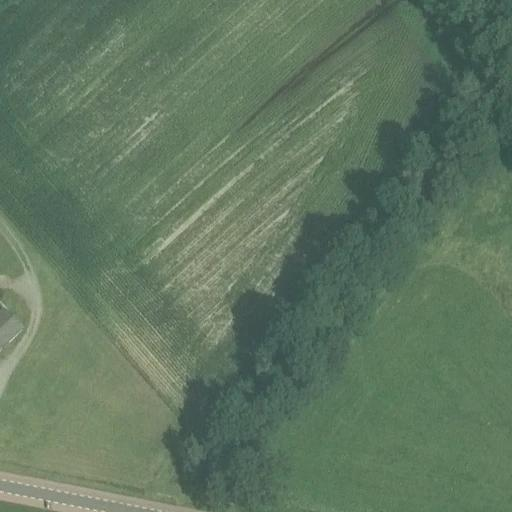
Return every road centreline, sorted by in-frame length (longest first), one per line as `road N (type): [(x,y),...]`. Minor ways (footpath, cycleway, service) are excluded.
road 1 (track): [(180,511),(511,93)]
road 2 (primary): [(134,511),(0,485)]
